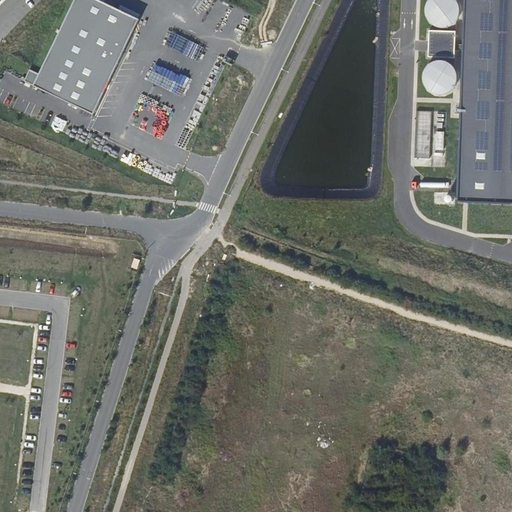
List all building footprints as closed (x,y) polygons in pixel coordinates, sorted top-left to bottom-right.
[(100,0),(74,0),(34,85),(94,114),(140,19),(100,0)] [(454,24),(457,16),(457,9),(454,4),(450,0),(428,0),(426,2),(423,7),(422,13),(422,19),(425,24),(431,29),(437,31),(443,31),(449,29),(449,28),(450,28),(451,27),(452,26),(453,25),(454,24)] [(461,53),(456,204),(511,206),(511,0),(462,0),(462,46),(453,46),(454,24),(453,25),(452,26),(451,27),(450,28),(449,28),(449,29),(448,34),(428,33),(428,60),(448,61),(448,66),(449,67),(450,68),(451,69),(452,70),(453,71),(453,53),(461,53)] [(448,66),(440,63),(434,63),(428,65),(423,69),(420,76),(420,82),(421,88),(425,93),(430,97),(437,98),(443,97),(448,95),(453,89),(455,84),(455,77),(453,71),(452,70),(451,69),(450,68),(449,67),(448,66)] [(428,161),(430,114),(415,113),(413,160),(428,161)] [(143,356),(158,361),(175,313),(160,308),(143,356)] [(143,357),(133,386),(150,393),(161,364),(143,357)]
